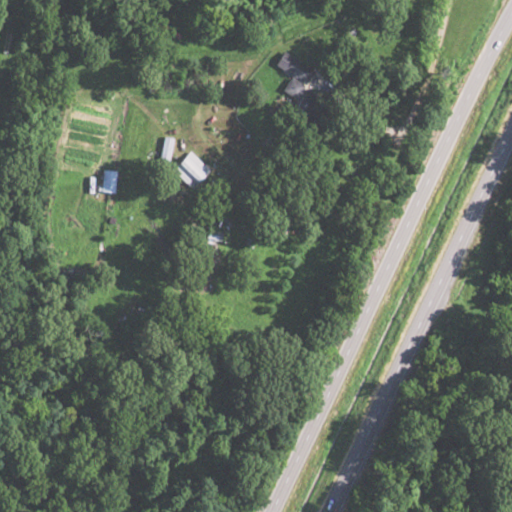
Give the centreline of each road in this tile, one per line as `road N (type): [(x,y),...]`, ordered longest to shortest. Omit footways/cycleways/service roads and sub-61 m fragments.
road 1 (trunk): [(269,511),(511,21)]
road 2 (trunk): [(328,511),(511,136)]
